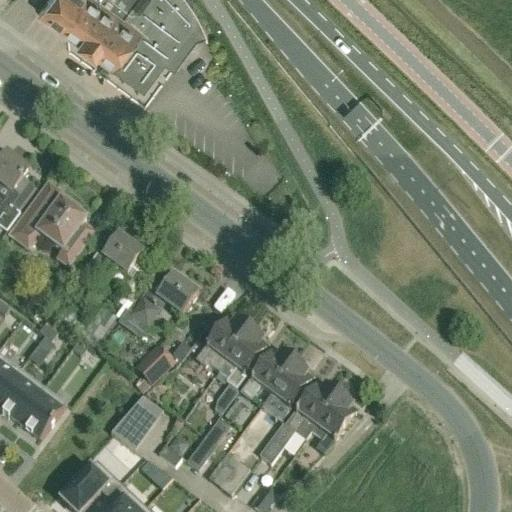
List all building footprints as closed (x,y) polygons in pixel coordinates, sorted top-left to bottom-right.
[(46,0),(38,12),(142,88),(162,60),(172,68),(194,38),(204,34),(202,28),(200,22),(197,16),(194,11),(190,5),(186,0),(46,0)] [(0,209),(3,211),(6,207),(18,216),(36,192),(23,183),(30,175),(6,157),(0,164),(0,209)] [(45,193),(11,239),(24,249),(38,238),(62,255),(66,250),(78,260),(95,237),(83,228),(86,224),(77,216),(80,211),(64,200),(61,205),(45,193)] [(104,284),(118,272),(137,286),(147,273),(137,266),(143,258),(119,240),(105,259),(99,255),(87,271),(104,284)] [(161,305),(183,320),(199,298),(173,279),(157,301),(150,296),(143,306),(155,314),(161,305)] [(128,302),(121,322),(131,325),(138,305),(128,302)] [(10,313),(0,306),(0,316),(5,320),(10,313)] [(155,314),(143,306),(132,321),(147,332),(158,316),(155,314)] [(100,351),(119,322),(107,314),(88,343),(100,351)] [(228,323),(197,365),(206,371),(208,367),(219,375),(248,335),(247,334),(247,331),(241,326),(238,328),(236,326),(235,326),(233,325),(233,326),(228,323)] [(45,342),(52,332),(46,327),(39,337),(45,342)] [(52,347),(59,337),(52,332),(45,342),(52,347)] [(248,335),(219,375),(231,384),(228,387),(236,393),(267,351),(263,348),(263,347),(261,345),(262,345),(259,343),(259,340),(253,335),(250,337),(248,335)] [(82,361),(87,355),(77,347),(72,354),(82,361)] [(151,389),(173,367),(159,352),(136,375),(151,389)] [(271,398),(293,368),(291,367),(292,364),(286,359),(283,361),(281,359),(280,359),(278,358),(278,359),(273,355),(242,398),(250,404),(260,390),(271,398)] [(0,401),(21,374),(0,358),(0,401)] [(293,368),(271,398),(283,407),(273,420),(281,426),(312,384),(308,381),(308,380),(306,378),(304,376),(304,373),(298,368),(295,369),(293,368)] [(21,374),(0,401),(0,413),(17,427),(44,392),(21,374)] [(306,445),(312,437),(316,431),(338,401),(336,400),(337,397),(331,392),(328,394),(325,392),(323,391),(322,392),(318,388),(287,430),(284,428),(260,460),(272,469),(295,436),(306,445)] [(44,392),(17,427),(41,445),(67,409),(44,392)] [(218,405),(216,413),(222,418),(232,406),(222,399),(218,405)] [(333,450),(357,416),(351,411),(349,409),(349,406),(343,401),(340,402),(338,401),(316,431),(312,437),(323,446),(318,453),(324,458),(333,450)] [(143,430),(156,411),(144,402),(128,419),(143,430)] [(134,440),(143,430),(128,419),(112,439),(126,450),(134,440)] [(187,467),(199,476),(217,451),(205,442),(187,467)] [(176,471),(182,463),(165,450),(159,458),(176,471)] [(86,511),(101,497),(108,504),(122,490),(97,466),(62,504),(69,511),(86,511)] [(220,491),(231,500),(250,475),(238,467),(220,491)] [(142,475),(149,481),(157,473),(150,468),(142,475)] [(259,501),(253,510),(255,511),(267,511),(276,500),(279,502),(289,494),(276,485),(269,495),(264,491),(257,500),(259,501)] [(144,511),(145,511),(122,490),(108,504),(116,511),(144,511)]
